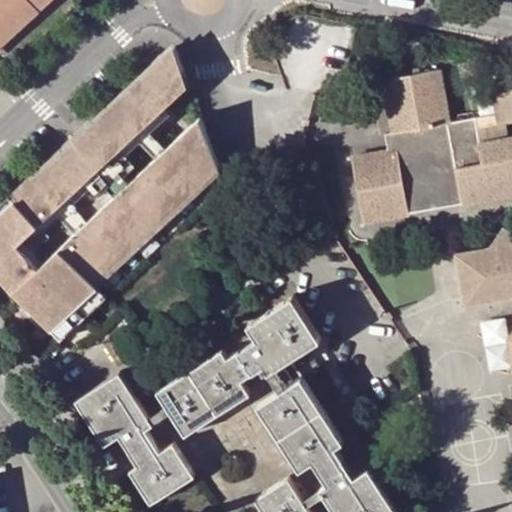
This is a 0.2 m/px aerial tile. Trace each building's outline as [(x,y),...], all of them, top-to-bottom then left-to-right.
[(0,0),(0,40),(35,7),(30,1),(36,3),(41,2),(43,0),(0,0)] [(0,205),(0,262),(20,243),(189,86),(172,42),(33,174),(0,205)] [(511,193),(511,137),(496,141),(497,150),(482,152),(480,144),(477,128),(511,121),(511,84),(491,88),(496,114),(452,123),(442,70),(385,80),(394,133),(397,151),(390,152),(353,159),(365,222),(409,214),(403,178),(457,168),(463,203),(511,193)] [(100,287),(222,174),(201,118),(42,267),(16,291),(62,341),(87,316),(78,307),(100,287)] [(390,152),(397,151),(394,133),(386,135),(390,152)] [(482,152),(497,150),(496,141),(480,144),(482,152)] [(457,168),(403,178),(409,214),(463,203),(457,168)] [(511,271),(511,228),(508,226),(494,248),(498,274),(511,271)] [(0,273),(16,291),(42,267),(20,243),(0,262),(0,273)] [(511,271),(498,274),(494,248),(462,254),(471,305),(511,297),(511,271)] [(102,302),(108,296),(100,287),(78,307),(87,316),(102,302)] [(269,373),(276,370),(321,339),(293,297),(250,326),(258,338),(267,351),(261,355),(256,351),(245,358),(240,351),(228,359),(222,351),(190,373),(159,393),(168,405),(172,412),(187,435),(204,425),(199,418),(213,408),(227,399),(231,406),(250,394),(242,381),(265,366),(269,373)] [(126,361),(111,337),(105,341),(120,365),(126,361)] [(258,338),(240,351),(245,358),(256,351),(261,355),(267,351),(258,338)] [(511,367),(511,344),(511,343),(490,347),(494,371),(511,367)] [(351,393),(336,367),(328,373),(344,398),(351,393)] [(269,373),(282,392),(288,388),(276,370),(269,373)] [(107,445),(120,436),(132,428),(136,434),(131,438),(140,451),(133,455),(140,466),(132,472),(153,503),(195,474),(175,443),(161,452),(146,429),(154,424),(150,418),(120,373),(78,401),(107,445)] [(272,424),(280,419),(288,432),(297,447),(290,451),(302,470),(315,461),(329,484),(321,489),(326,495),(336,511),(397,511),(369,469),(356,478),(343,486),(339,479),(344,476),(336,464),(344,459),(336,447),(344,441),(323,409),(302,378),(288,388),(282,392),(260,406),(272,424)] [(231,406),(227,399),(213,408),(199,418),(204,425),(231,406)] [(168,405),(150,418),(154,424),(172,412),(168,405)] [(290,451),(297,447),(288,432),(280,419),(272,424),(290,451)] [(120,436),(133,455),(140,451),(131,438),(136,434),(132,428),(120,436)] [(356,478),(344,459),(336,464),(344,476),(339,479),(343,486),(356,478)] [(304,500),(290,478),(258,499),(266,511),(310,511),(308,507),(304,500)] [(304,500),(308,507),(326,495),(321,489),(304,500)]
